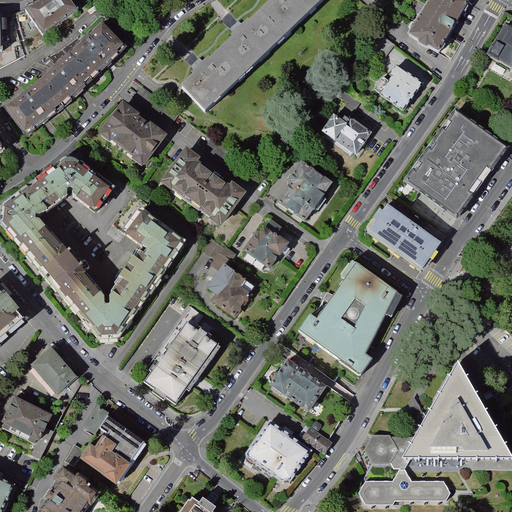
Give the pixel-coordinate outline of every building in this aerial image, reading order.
[(79,11),(71,0),(43,0),(40,3),(27,9),(44,35),(79,11)] [(274,0),(275,1),(262,13),(286,39),(326,1),(324,0),(274,0)] [(433,0),(411,37),(420,43),(421,47),(427,51),(431,50),(440,55),(468,6),(459,2),(459,0),(433,0)] [(235,39),(222,51),(247,77),(286,39),(262,13),(252,22),(251,21),(233,38),(235,39)] [(104,22),(72,52),(96,80),(129,50),(104,22)] [(511,31),(506,28),(489,57),(511,70),(511,31)] [(194,77),(182,89),(207,114),(247,77),(222,51),(212,61),(211,59),(193,76),(194,77)] [(45,78),(39,82),(64,110),(66,108),(96,80),(72,52),(45,78)] [(425,84),(400,67),(395,75),(397,76),(393,82),(385,77),(376,91),(406,112),(425,84)] [(39,82),(3,109),(28,137),(64,110),(39,82)] [(180,115),(144,88),(133,97),(172,126),(180,115)] [(362,104),(345,91),(340,97),(347,102),(337,116),(344,121),(348,117),(351,119),(362,104)] [(166,138),(124,107),(101,136),(111,143),(113,141),(135,158),(133,160),(143,168),(166,138)] [(413,173),(406,183),(458,221),(474,198),(470,195),(488,170),(492,173),(508,150),(457,113),(450,123),(451,124),(445,133),(443,131),(433,145),(435,147),(431,153),(429,151),(419,165),(421,167),(415,175),(413,173)] [(357,156),(373,135),(351,119),(348,117),(344,121),(337,116),(325,132),(357,156)] [(248,168),(212,140),(204,151),(240,179),(248,168)] [(197,165),(200,162),(186,152),(162,184),(173,192),(175,190),(194,204),(214,177),(197,165)] [(64,165),(39,184),(56,208),(68,199),(68,191),(74,191),(74,198),(96,214),(113,192),(78,165),(75,163),(70,163),(67,164),(64,165)] [(331,186),(302,166),(291,183),(292,188),(280,205),(305,222),(331,186)] [(231,190),(214,177),(194,204),(213,219),(212,221),(221,228),(246,196),(233,187),(231,190)] [(0,227),(41,274),(64,253),(39,224),(35,224),(35,219),(39,220),(56,208),(39,184),(2,211),(0,223),(0,227)] [(443,242),(388,204),(384,211),(380,209),(374,218),(377,220),(369,231),(424,269),(443,242)] [(152,255),(148,260),(167,275),(186,248),(144,216),(126,240),(144,253),(145,251),(152,255)] [(286,231),(271,220),(262,233),(259,231),(245,251),(248,253),(245,259),(263,272),(267,267),(271,270),(283,254),(284,255),(293,243),(283,235),(286,231)] [(216,260),(225,248),(212,239),(203,251),(216,260)] [(238,256),(227,247),(222,254),(233,262),(238,256)] [(79,270),(64,253),(41,274),(55,290),(79,270)] [(121,289),(144,306),(167,275),(148,260),(143,257),(121,289)] [(259,286),(226,264),(220,273),(213,268),(206,279),(213,284),(209,289),(220,296),(215,303),(237,317),(259,286)] [(318,321),(309,315),(298,333),(363,376),(373,361),(362,354),(402,294),(355,264),(318,321)] [(107,303),(79,270),(55,290),(103,344),(118,343),(144,306),(121,289),(111,303),(112,312),(107,312),(107,303)] [(0,343),(0,344),(26,322),(0,290),(0,343)] [(284,300),(277,294),(272,301),(280,306),(284,300)] [(164,358),(199,383),(224,348),(213,339),(215,336),(204,329),(202,330),(198,328),(204,319),(191,310),(172,337),(177,340),(173,346),(171,344),(167,349),(169,351),(164,358)] [(76,377),(52,349),(34,364),(58,392),(76,377)] [(151,371),(153,373),(146,383),(156,391),(154,394),(166,402),(168,399),(178,406),(188,391),(192,394),(199,383),(164,358),(157,367),(155,366),(151,371)] [(393,508),(395,503),(447,504),(450,496),(445,485),(415,485),(405,470),(412,459),(466,460),(473,472),(511,471),(511,448),(511,449),(459,359),(414,437),(371,435),(363,450),(372,466),(391,466),(394,470),(399,470),(391,485),(365,485),(358,496),(365,507),(393,508)] [(276,384),(313,410),(330,386),(293,360),(276,384)] [(51,416),(15,398),(3,422),(39,440),(51,416)] [(111,415),(99,407),(85,429),(96,436),(102,429),(109,417),(111,415)] [(92,447),(84,459),(118,483),(146,443),(109,417),(102,429),(109,433),(96,451),(92,447)] [(275,425),(252,456),(287,481),(294,480),(313,452),(275,425)] [(328,454),(335,444),(313,429),(307,439),(328,454)] [(72,466),(77,460),(71,454),(66,460),(72,466)] [(62,484),(41,511),(81,511),(89,501),(91,503),(97,494),(63,470),(57,480),(62,484)] [(0,511),(1,511),(13,487),(0,481),(0,511)] [(216,511),(218,509),(207,501),(203,505),(195,500),(193,503),(191,502),(184,511),(216,511)]
